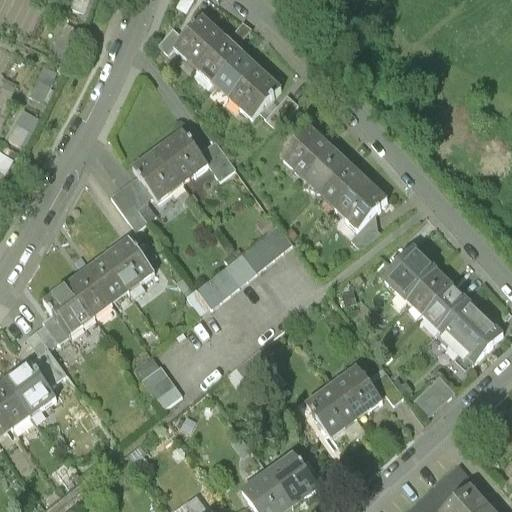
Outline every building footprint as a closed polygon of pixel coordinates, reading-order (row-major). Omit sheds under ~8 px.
[(186,49),(205,67),(236,33),(216,15),(196,38),(186,49)] [(196,38),(185,29),(169,47),(179,56),(186,49),(196,38)] [(205,67),(225,85),(256,51),(236,33),(205,67)] [(225,85),(245,102),(275,69),(256,51),(225,85)] [(295,87),(275,69),(245,102),(264,120),(272,112),(284,99),(295,87)] [(290,105),(284,99),(272,112),(290,127),(311,104),(300,93),(290,105)] [(293,158),(312,176),(343,144),(323,125),(293,158)] [(195,131),(170,149),(196,185),(221,167),(195,131)] [(312,176),(331,194),(362,162),(343,144),(312,176)] [(171,203),(196,185),(170,149),(145,168),(150,175),(165,195),(171,203)] [(331,194),(351,212),(381,180),(362,162),(331,194)] [(165,195),(150,175),(123,194),(138,215),(165,195)] [(401,198),(381,180),(351,212),(370,231),(388,212),(401,198)] [(389,226),(388,212),(370,231),(363,238),(373,247),(393,231),(389,226)] [(289,223),(197,294),(213,314),(305,242),(289,223)] [(138,236),(117,251),(142,285),(163,270),(138,236)] [(396,277),(415,295),(444,264),(425,246),(396,277)] [(117,251),(96,267),(121,301),(142,285),(117,251)] [(415,295),(435,313),(464,282),(444,264),(415,295)] [(96,267),(75,282),(100,317),(121,301),(96,267)] [(79,332),(100,317),(75,282),(53,298),(64,313),(79,332)] [(435,313),(454,332),(483,301),(464,282),(435,313)] [(503,319),(483,301),(454,332),(473,350),(503,319)] [(80,334),(79,332),(64,313),(55,320),(57,322),(38,336),(51,353),(69,339),(71,341),(80,334)] [(288,367),(271,347),(239,372),(255,393),(288,367)] [(146,367),(175,407),(194,392),(174,363),(172,365),(164,354),(146,367)] [(41,358),(20,374),(46,409),(68,394),(41,358)] [(369,361),(344,380),(368,414),(394,395),(369,361)] [(0,391),(25,425),(46,409),(20,374),(0,388),(0,391)] [(343,432),(368,414),(344,380),(318,399),(343,432)] [(445,404),(431,388),(423,396),(436,412),(445,404)] [(0,391),(0,436),(3,441),(25,425),(0,391)] [(305,452),(280,470),(305,505),(331,487),(305,452)] [(270,511),(296,511),(305,505),(280,470),(254,489),(270,511)] [(452,511),(473,493),(476,490),(459,471),(414,511),(452,511)] [(452,511),(488,511),(490,511),(473,493),(452,511)]
